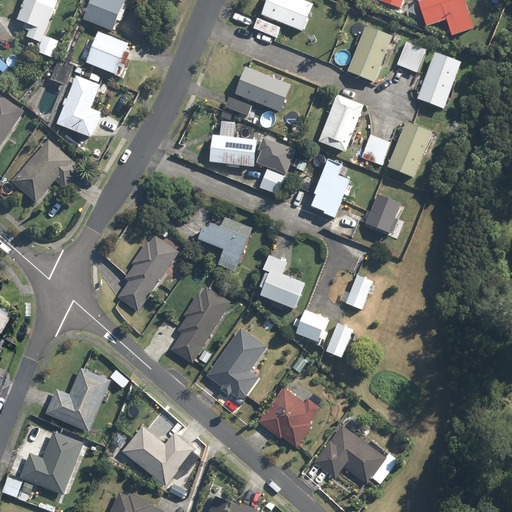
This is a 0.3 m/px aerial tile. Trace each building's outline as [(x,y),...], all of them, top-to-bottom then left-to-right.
[(42,54),(53,58),(59,42),(43,36),(57,0),(25,0),(17,20),(32,25),(27,37),(42,43),(39,51),(42,53),(42,54)] [(91,0),(83,19),(114,32),(126,1),(124,0),(91,0)] [(267,0),(262,15),(304,32),(314,4),(303,0),(267,0)] [(381,0),(381,1),(402,9),(404,0),(381,0)] [(448,20),(454,37),(476,29),(466,0),(424,0),(419,2),(428,26),(448,20)] [(285,26),(262,17),(257,28),(281,37),(285,26)] [(348,71),(376,82),(394,37),(367,26),(348,71)] [(86,63),(117,75),(129,44),(99,32),(86,63)] [(431,49),(409,41),(401,64),(422,72),(431,49)] [(418,100),(446,110),(463,63),(436,52),(418,100)] [(235,94),(282,113),(292,85),(246,67),(235,94)] [(57,125),(92,139),(103,113),(92,109),(101,85),(76,76),(57,125)] [(0,147),(24,112),(0,95),(0,147)] [(319,142),(347,153),(366,106),(338,95),(319,142)] [(255,105),(232,96),(228,107),(251,116),(255,105)] [(388,168),(415,179),(434,133),(407,122),(388,168)] [(395,142),(373,133),(364,157),(386,165),(395,142)] [(210,162),(255,168),(258,140),(213,135),(210,162)] [(12,181),(36,203),(56,181),(66,191),(84,171),(49,140),(12,181)] [(281,169),(290,172),(294,161),(285,157),(281,169)] [(325,214),(335,219),(351,181),(339,176),(343,166),(330,160),(315,195),(317,196),(313,207),(326,213),(325,214)] [(261,188),(279,195),(286,176),(268,169),(261,188)] [(299,187),(313,193),(318,181),(303,175),(299,187)] [(404,218),(400,217),(405,203),(380,194),(374,210),(370,209),(367,218),(371,220),(370,223),(394,232),(398,234),(404,218)] [(219,265),(236,272),(253,229),(226,218),(222,228),(207,222),(200,241),(225,251),(219,265)] [(118,298),(139,312),(180,253),(156,236),(150,244),(147,242),(132,264),(134,265),(125,279),(129,282),(118,298)] [(260,296),(296,310),(306,284),(271,270),(260,296)] [(346,305),(362,311),(374,282),(358,276),(346,305)] [(172,350),(193,363),(232,303),(206,286),(201,294),(198,293),(184,316),(187,318),(179,332),(182,334),(172,350)] [(247,312),(253,316),(257,310),(251,306),(247,312)] [(296,334),(319,344),(321,340),(327,342),(330,334),(324,332),(329,320),(306,311),(296,334)] [(327,353),(343,359),(354,331),(339,324),(327,353)] [(207,377),(238,399),(247,398),(260,378),(251,371),(268,347),(241,328),(207,377)] [(199,359),(206,364),(212,355),(205,351),(199,359)] [(295,367),(302,372),(309,361),(302,357),(295,367)] [(46,414),(89,433),(111,381),(81,368),(70,395),(57,390),(46,414)] [(283,437),(298,448),(313,426),(310,424),(321,409),(309,400),(306,404),(284,388),(259,423),(281,439),(283,437)] [(345,468),(368,485),(388,459),(343,426),(315,463),(336,480),(345,468)] [(123,452),(167,487),(195,450),(174,434),(166,445),(142,427),(123,452)] [(23,478),(66,495),(86,442),(56,431),(46,458),(32,453),(23,478)] [(18,499),(26,502),(30,494),(34,485),(25,482),(18,499)] [(111,511),(162,511),(153,508),(154,505),(130,494),(129,497),(120,493),(111,511)] [(209,511),(257,511),(259,510),(232,501),(231,503),(215,497),(209,511)] [(266,507),(272,511),(276,506),(270,502),(266,507)]
